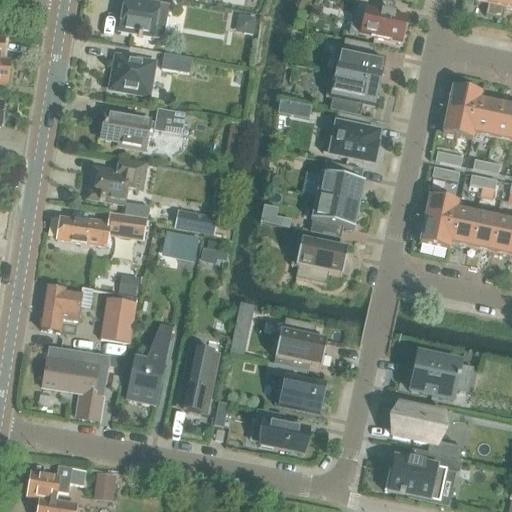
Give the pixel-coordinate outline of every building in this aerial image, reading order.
[(394,5),(368,0),(357,0),(350,35),(399,45),(405,20),(391,17),(394,5)] [(503,9),(504,0),(476,0),(476,4),(487,6),(485,18),(501,21),(503,9)] [(511,0),(504,0),(503,9),(511,11),(511,0)] [(119,33),(138,37),(138,38),(142,39),(142,37),(153,39),(159,6),(132,1),(130,12),(123,11),(119,33)] [(0,85),(6,86),(9,63),(1,62),(4,41),(0,40),(0,85)] [(379,86),(380,78),(383,62),(372,60),(374,48),(344,42),(342,53),(340,53),(335,76),(330,75),(330,76),(377,86),(379,86)] [(161,72),(189,77),(191,61),(164,56),(161,72)] [(110,91),(148,98),(154,65),(116,59),(110,91)] [(377,86),(330,76),(325,99),(332,100),(329,112),(360,119),(362,107),(374,109),(377,94),(379,86),(377,86)] [(481,95),(452,89),(447,113),(476,119),(481,95)] [(499,105),(481,101),(482,96),(481,95),(476,119),(471,142),(472,142),(473,137),(492,141),(499,105)] [(492,141),(511,144),(511,108),(499,105),(492,141)] [(106,115),(101,142),(119,146),(118,150),(143,154),(148,131),(154,132),(153,134),(181,139),(185,117),(157,112),(155,125),(149,124),(149,123),(106,115)] [(447,113),(442,136),(471,142),(476,119),(447,113)] [(376,152),(377,149),(377,147),(375,146),(377,136),(368,134),(368,131),(370,122),(338,115),(336,124),(335,127),(329,126),(322,155),(373,166),(374,164),(374,161),(375,161),(374,161),(376,152),(377,153),(377,152),(376,152)] [(435,164),(447,167),(449,157),(437,155),(435,164)] [(462,160),(449,157),(447,167),(460,170),(462,160)] [(472,172),(485,175),(487,165),(474,162),(472,172)] [(94,174),(93,176),(93,178),(92,178),(88,201),(99,203),(104,204),(104,203),(124,207),(127,191),(140,194),(145,168),(119,164),(117,175),(101,172),(101,173),(99,172),(97,172),(95,173),(94,174)] [(320,176),(315,199),(359,208),(364,185),(352,182),(355,171),(324,164),(322,176),(320,176)] [(500,168),(487,165),(485,175),(497,178),(500,168)] [(446,173),(433,170),(431,180),(444,183),(446,173)] [(459,175),(446,173),(444,183),(457,185),(459,175)] [(484,181),(471,178),(469,188),(482,190),(484,181)] [(496,183),(484,181),(482,190),(494,193),(496,183)] [(226,194),(215,192),(212,207),(223,210),(226,194)] [(312,223),(310,235),(340,241),(342,230),(354,232),(359,208),(315,199),(310,223),(312,223)] [(458,205),(429,199),(424,222),(453,228),(458,205)] [(458,205),(453,228),(448,252),(449,252),(450,246),(469,250),(476,215),(457,211),(459,205),(458,205)] [(131,218),(147,221),(149,211),(133,208),(131,218)] [(215,222),(180,215),(177,231),(212,237),(215,222)] [(469,250),(489,254),(496,219),(476,215),(469,250)] [(108,228),(60,221),(56,243),(105,251),(107,238),(142,243),(145,222),(110,217),(108,228)] [(489,254),(509,259),(511,243),(511,222),(496,219),(489,254)] [(424,222),(419,246),(448,252),(453,228),(424,222)] [(198,242),(166,235),(164,247),(180,250),(177,262),(193,265),(198,242)] [(347,251),(296,240),(290,268),(297,269),(295,281),(325,287),(328,276),(342,279),(344,266),(347,251)] [(217,255),(216,262),(225,264),(226,256),(217,255)] [(40,334),(59,337),(62,321),(78,323),(82,295),(47,291),(40,334)] [(135,306),(107,301),(100,341),(128,346),(135,306)] [(324,355),(326,346),(326,343),(313,340),(315,328),(285,322),(282,333),(280,333),(274,361),(321,371),(324,355)] [(160,326),(161,326),(146,365),(134,362),(126,401),(155,408),(170,335),(172,328),(173,328),(173,327),(160,325),(160,326)] [(207,419),(220,356),(199,352),(195,351),(193,359),(186,357),(181,383),(188,384),(182,414),(186,415),(207,419)] [(461,366),(417,357),(411,384),(409,394),(453,403),(455,393),(467,396),(472,371),(460,368),(461,366)] [(42,392),(80,398),(76,421),(99,425),(103,401),(93,400),(98,369),(47,361),(42,392)] [(306,382),(299,381),(301,372),(267,365),(265,376),(280,379),(274,408),(277,408),(277,410),(319,419),(319,417),(317,417),(323,388),(325,388),(326,386),(306,382)] [(399,408),(392,439),(429,447),(427,455),(459,462),(461,450),(436,444),(442,417),(399,408)] [(284,418),(265,414),(256,412),(253,428),(263,431),(259,449),(302,457),(308,433),(282,428),(284,418)] [(126,431),(134,433),(136,423),(128,422),(126,431)] [(388,472),(384,494),(403,498),(404,497),(439,505),(446,474),(459,476),(461,463),(410,452),(407,463),(394,460),(393,462),(391,472),(388,472)] [(71,473),(58,471),(56,480),(31,475),(29,486),(27,488),(26,493),(27,496),(27,499),(39,501),(37,511),(74,511),(75,507),(55,504),(57,496),(67,498),(69,488),(82,490),(84,476),(71,474),(71,473)] [(97,477),(94,501),(110,503),(114,479),(97,477)]
